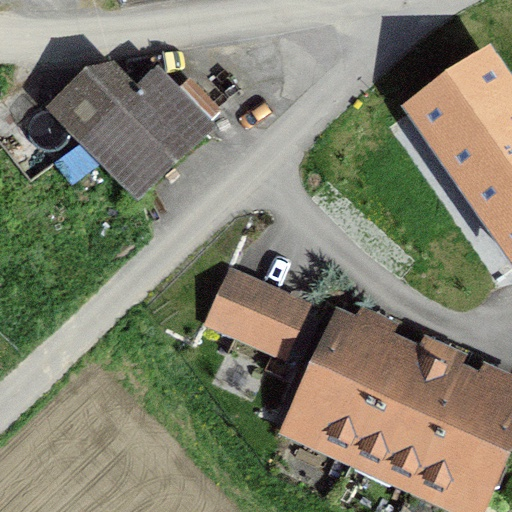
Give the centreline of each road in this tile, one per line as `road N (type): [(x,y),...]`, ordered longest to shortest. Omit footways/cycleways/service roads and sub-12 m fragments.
road 1 (residential): [(421,0),(0,427)]
road 2 (residential): [(320,0),(0,39)]
